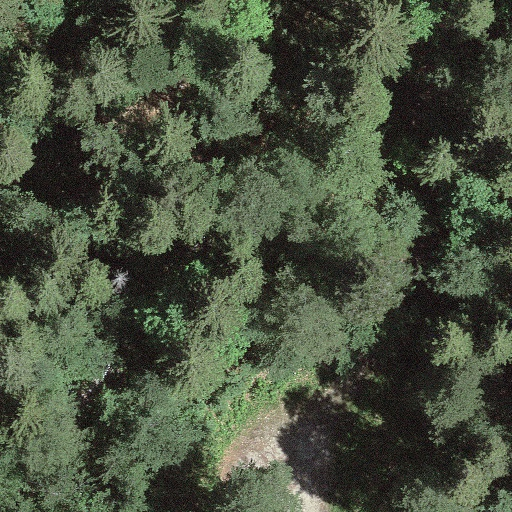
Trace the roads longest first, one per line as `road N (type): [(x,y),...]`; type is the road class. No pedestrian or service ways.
road 1 (track): [(312,511),(335,413),(382,342),(423,249)]
road 2 (track): [(511,295),(382,342)]
road 3 (track): [(423,249),(511,154)]
